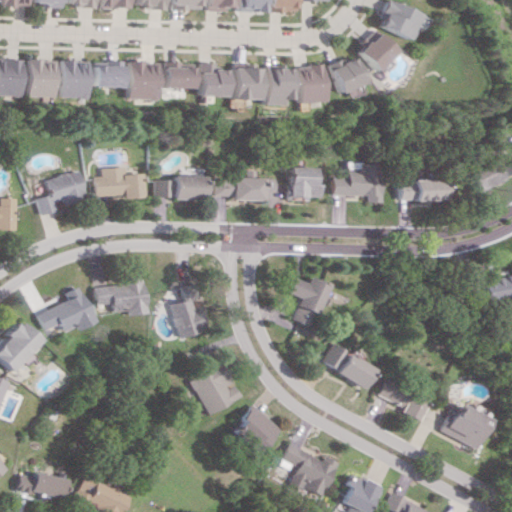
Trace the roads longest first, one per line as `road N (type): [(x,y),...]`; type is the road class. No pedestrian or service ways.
road 1 (residential): [(0,290),(48,262),(99,247),(433,250),(511,225)]
road 2 (residential): [(511,208),(443,233),(96,231),(60,239),(0,271)]
road 3 (residential): [(225,229),(235,329),(275,392),(489,511)]
road 4 (residential): [(511,503),(326,407),(288,378),(252,323),(243,229)]
road 5 (residential): [(350,0),(327,28),(291,40),(0,33)]
